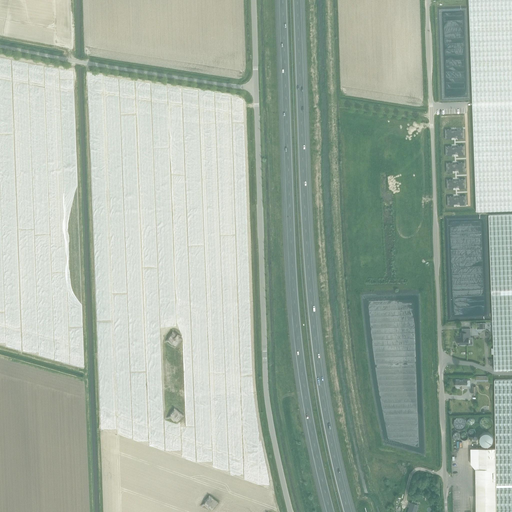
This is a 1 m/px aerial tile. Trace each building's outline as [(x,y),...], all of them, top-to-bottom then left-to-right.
[(511,209),(511,0),(468,0),(476,211),(511,209)] [(511,369),(511,213),(489,215),(494,370),(511,369)] [(461,338),(458,338),(458,345),(461,345),(465,345),(469,345),(468,338),(471,338),(470,329),(465,329),(462,329),(463,333),(461,333),(461,337),(461,338)] [(169,336),(169,338),(164,341),(165,342),(169,340),(175,345),(181,338),(181,339),(182,338),(178,335),(179,334),(178,333),(177,334),(173,331),(172,331),(173,332),(169,336)] [(467,379),(456,379),(456,387),(461,387),(461,388),(464,388),(467,388),(467,379)] [(511,511),(511,379),(495,380),(496,448),(479,448),(470,449),(471,464),(475,469),(476,511),(511,511)] [(167,419),(171,418),(172,419),(174,420),(179,418),(181,415),(183,415),(184,415),(175,407),(174,408),(175,410),(172,413),(172,415),(166,417),(167,419)] [(492,425),(492,423),(492,421),(491,420),(490,419),(489,418),(488,418),(487,417),(485,418),(484,418),(483,419),(482,420),(482,421),(481,423),(482,424),(482,426),(483,426),(484,427),(485,428),(487,428),(488,428),(490,427),(490,426),(491,426),(492,425)] [(464,425),(464,423),(464,421),(463,420),(461,418),(459,418),(457,418),(456,418),(455,419),(454,420),(454,421),(453,422),(453,423),(453,425),(454,426),(454,427),(455,428),(456,428),(457,429),(458,429),(460,429),(461,428),(462,427),(464,426),(464,425)] [(492,434),(491,434),(490,433),(489,432),(488,432),(487,432),(485,432),(484,432),(483,433),(482,434),(481,434),(481,435),(480,436),(480,438),(480,439),(480,440),(480,441),(481,442),(481,443),(482,444),(483,445),(484,445),(485,445),(487,445),(488,445),(489,445),(490,445),(491,444),(492,443),(492,442),(493,441),(493,440),(493,439),(493,438),(493,436),(492,435),(492,434)] [(202,507),(206,505),(208,507),(209,508),(214,506),(216,503),(218,503),(219,502),(209,495),(209,497),(207,501),(207,503),(201,505),(202,507)] [(414,502),(411,511),(418,511),(421,504),(414,502)]
